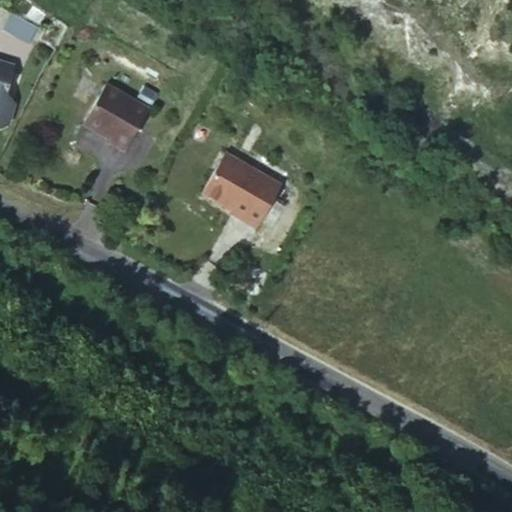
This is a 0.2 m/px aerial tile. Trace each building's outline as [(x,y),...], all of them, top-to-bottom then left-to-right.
[(15,63),(0,58),(0,97),(4,98),(15,63)] [(12,101),(4,98),(0,97),(0,124),(5,122),(12,101)] [(91,97),(68,138),(111,163),(135,122),(91,97)] [(220,166),(197,207),(253,238),(277,198),(220,166)] [(251,302),(266,279),(252,270),(237,293),(251,302)]
